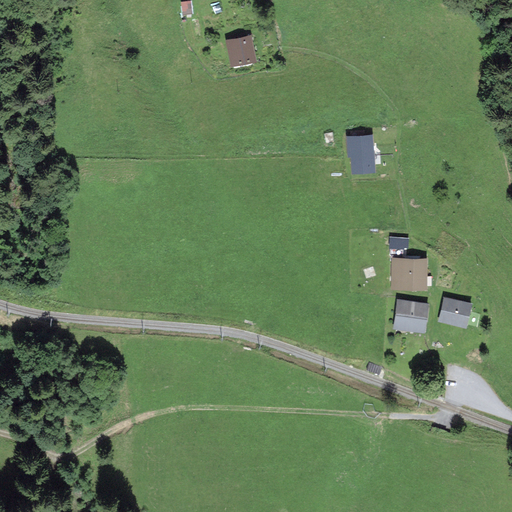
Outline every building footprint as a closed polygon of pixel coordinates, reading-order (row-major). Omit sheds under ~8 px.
[(191,0),(180,0),(182,12),(192,11),(191,0)] [(249,35),(228,39),(232,60),(253,56),(249,35)] [(370,133),(348,135),(352,171),(374,169),(370,133)] [(388,236),(387,250),(404,252),(405,237),(388,236)] [(422,258),(389,257),(389,286),(422,287),(422,258)] [(465,302),(439,297),(435,319),(461,324),(465,302)] [(423,304),(393,301),(391,327),(420,329),(423,304)] [(447,431),(433,426),(430,433),(444,439),(447,431)]
